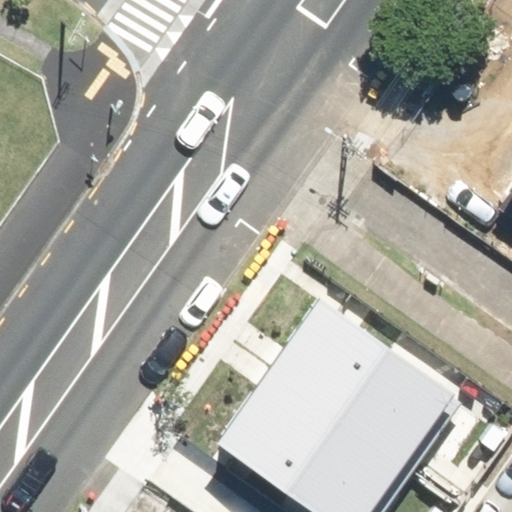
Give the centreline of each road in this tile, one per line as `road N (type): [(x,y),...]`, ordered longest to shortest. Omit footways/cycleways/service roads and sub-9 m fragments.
road 1 (secondary): [(0,460),(282,64)]
road 2 (residential): [(173,0),(282,64)]
